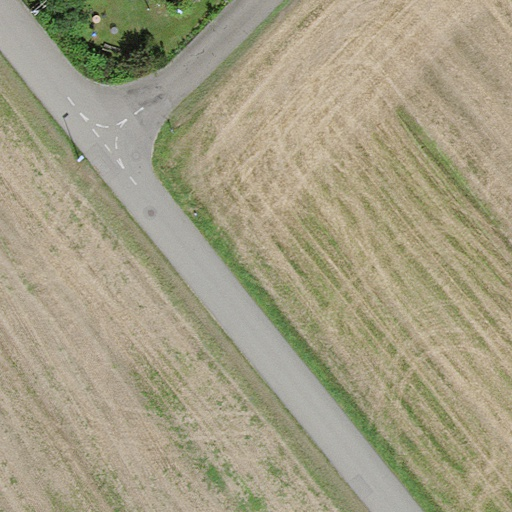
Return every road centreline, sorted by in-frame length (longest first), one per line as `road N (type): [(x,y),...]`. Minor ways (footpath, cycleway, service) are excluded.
road 1 (residential): [(389,511),(99,149)]
road 2 (residential): [(99,149),(240,0)]
road 3 (residential): [(99,149),(0,24)]
